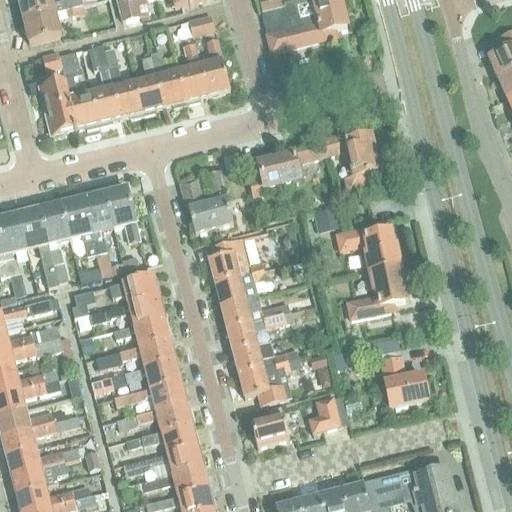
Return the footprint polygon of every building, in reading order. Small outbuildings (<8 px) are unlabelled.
[(39,0),(18,5),(24,27),(83,12),(81,3),(65,7),(64,6),(54,9),(51,0),(39,0)] [(207,5),(205,0),(127,0),(121,2),(116,3),(122,26),(150,19),(146,5),(164,0),(171,0),(175,13),(207,5)] [(339,0),(329,0),(314,4),(309,5),(262,17),(272,58),(337,42),(335,35),(347,32),(339,0)] [(83,12),(24,27),(29,49),(62,40),(58,26),(69,23),(85,19),(83,12)] [(189,27),(193,42),(215,37),(211,21),(189,27)] [(488,62),(498,83),(511,77),(511,36),(493,45),(499,57),(488,62)] [(201,71),(208,102),(230,96),(217,44),(207,47),(212,68),(201,71)] [(178,76),(185,108),(208,102),(201,71),(200,71),(195,49),(184,51),(189,73),(178,76)] [(91,99),(98,129),(120,124),(103,51),(89,55),(94,77),(99,76),(103,92),(108,91),(109,94),(91,99)] [(103,51),(120,124),(142,118),(134,87),(123,90),(114,54),(105,56),(104,51),(103,51)] [(151,62),(164,113),(185,108),(178,76),(166,79),(161,57),(151,60),(152,62),(151,62)] [(46,78),(62,74),(58,58),(42,62),(46,78)] [(66,87),(65,87),(77,134),(98,129),(91,99),(74,103),(73,99),(77,98),(74,83),(82,81),(76,58),(60,62),(59,58),(58,58),(62,74),(66,87)] [(134,87),(142,118),(164,113),(151,62),(142,65),(145,78),(151,77),(152,83),(134,87)] [(511,77),(498,83),(507,104),(511,101),(511,77)] [(77,134),(65,87),(40,93),(52,140),(77,134)] [(358,137),(322,145),(327,162),(346,157),(352,182),(344,184),(347,195),(370,189),(368,179),(380,176),(371,141),(359,144),(358,137)] [(327,162),(322,145),(285,155),(286,162),(259,169),(262,180),(249,184),(252,197),(300,185),(296,170),(327,162)] [(221,178),(206,182),(210,196),(224,192),(221,178)] [(189,216),(195,240),(233,230),(227,206),(205,212),(198,184),(179,188),(187,216),(189,216)] [(128,194),(105,200),(113,233),(125,230),(130,248),(140,246),(136,228),(128,194)] [(105,200),(83,205),(97,260),(100,272),(101,277),(102,283),(124,277),(122,269),(110,272),(102,236),(113,233),(105,200)] [(83,205),(62,210),(70,244),(82,241),(87,262),(97,260),(83,205)] [(62,210),(40,215),(58,291),(59,291),(58,288),(68,286),(61,255),(57,254),(55,248),(70,244),(62,210)] [(343,233),(339,213),(314,218),(318,238),(343,233)] [(40,215),(18,221),(26,255),(41,251),(43,257),(41,260),(49,293),(58,291),(40,215)] [(18,221),(0,225),(0,238),(10,281),(15,300),(16,303),(27,300),(21,279),(20,279),(17,266),(14,264),(12,258),(26,255),(18,221)] [(366,260),(370,276),(400,271),(397,254),(394,254),(390,237),(379,240),(377,233),(337,242),(341,258),(368,252),(369,260),(366,260)] [(0,238),(0,281),(1,284),(2,283),(10,281),(0,238)] [(216,263),(209,265),(215,289),(264,276),(262,268),(250,271),(246,256),(245,256),(242,244),(213,252),(216,263)] [(122,269),(124,277),(125,277),(125,276),(138,272),(136,262),(122,265),(123,269),(122,269)] [(400,271),(370,276),(374,297),(377,296),(378,303),(348,309),(351,326),(394,317),(393,309),(405,307),(405,305),(402,290),(404,289),(400,271)] [(100,272),(78,278),(81,288),(93,285),(102,283),(101,277),(100,272)] [(215,289),(221,312),(246,305),(258,302),(255,287),(267,284),(264,276),(215,289)] [(126,301),(128,310),(160,303),(154,280),(122,288),(123,289),(109,292),(113,304),(126,301)] [(129,315),(134,331),(165,324),(160,303),(128,310),(90,321),(87,311),(96,308),(93,297),(74,302),(77,312),(72,314),(75,324),(89,321),(92,331),(111,325),(111,324),(126,320),(125,316),(129,315)] [(15,300),(0,303),(0,306),(1,311),(17,307),(15,300)] [(0,317),(0,337),(6,336),(4,327),(27,321),(27,322),(52,315),(50,305),(0,317)] [(221,312),(227,335),(291,317),(289,309),(262,316),(261,313),(249,316),(246,305),(221,312)] [(227,335),(233,357),(258,351),(255,337),(294,327),(291,317),(227,335)] [(135,336),(139,353),(170,345),(165,324),(134,331),(114,337),(116,345),(132,341),(131,337),(135,336)] [(0,337),(0,358),(60,343),(57,332),(31,339),(32,341),(9,347),(6,336),(0,337)] [(0,358),(0,379),(16,375),(14,366),(37,360),(37,363),(63,356),(60,343),(0,358)] [(140,357),(145,374),(176,367),(170,345),(139,353),(96,364),(99,375),(123,369),(122,366),(138,362),(136,358),(140,357)] [(233,357),(239,380),(300,364),(298,356),(274,362),(270,348),(258,351),(233,357)] [(355,354),(335,359),(338,371),(358,367),(355,354)] [(333,389),(326,361),(310,365),(313,374),(317,373),(322,392),(333,389)] [(300,364),(239,380),(245,403),(258,400),(261,411),(285,406),(281,393),(278,379),(290,376),(302,373),(300,364)] [(382,368),(391,413),(428,405),(423,381),(406,385),(401,364),(382,368)] [(146,378),(150,395),(181,387),(176,367),(145,374),(125,379),(127,388),(143,384),(142,379),(146,378)] [(0,379),(0,399),(58,385),(56,376),(19,385),(16,375),(0,379)] [(91,388),(94,400),(114,395),(111,382),(91,388)] [(0,399),(0,420),(26,414),(24,405),(61,395),(58,385),(0,399)] [(151,399),(156,416),(187,408),(181,387),(150,395),(115,404),(117,413),(149,405),(147,400),(151,399)] [(309,424),(313,440),(341,432),(333,403),(316,408),(320,422),(309,424)] [(157,421),(161,438),(193,430),(187,408),(156,416),(117,426),(120,437),(139,432),(139,430),(154,426),(153,422),(157,421)] [(251,430),(258,454),(290,445),(284,421),(281,412),(267,416),(270,425),(251,430)] [(0,420),(0,434),(2,442),(78,423),(77,417),(65,420),(64,416),(29,424),(26,414),(0,420)] [(2,442),(7,461),(36,454),(34,444),(80,432),(78,423),(2,442)] [(162,442),(167,459),(198,451),(193,430),(161,438),(126,447),(129,455),(160,447),(158,443),(162,442)] [(168,463),(173,480),(204,473),(198,451),(167,459),(123,470),(127,483),(151,476),(150,472),(165,468),(164,464),(168,463)] [(7,461),(12,481),(64,467),(80,463),(78,453),(39,463),(36,454),(7,461)] [(97,458),(85,462),(89,477),(101,474),(97,458)] [(68,480),(64,467),(12,481),(17,500),(46,493),(46,492),(59,489),(57,483),(68,480)] [(174,485),(178,501),(209,494),(204,473),(173,480),(127,492),(129,501),(171,490),(170,486),(174,485)] [(416,476),(363,490),(368,511),(386,511),(415,504),(417,511),(418,511),(423,511),(450,511),(441,475),(417,481),(416,476)] [(350,493),(341,496),(345,511),(368,511),(363,490),(362,490),(361,489),(360,488),(360,487),(359,486),(357,486),(356,486),(355,486),(354,486),(353,486),(352,487),(351,487),(350,489),(350,490),(350,491),(350,492),(350,493)] [(17,500),(20,511),(50,511),(90,502),(88,492),(49,502),(46,493),(17,500)] [(321,501),(319,501),(322,511),(345,511),(341,496),(333,498),(333,497),(332,495),(331,494),(330,494),(329,493),(327,493),(325,493),(323,494),(322,495),(322,496),(321,498),(321,499),(321,500),(321,501)] [(179,506),(180,511),(213,511),(209,494),(178,501),(146,510),(146,511),(172,511),(176,511),(175,507),(179,506)] [(307,504),(298,507),(299,511),(322,511),(319,501),(318,501),(318,500),(317,499),(317,498),(315,497),(314,497),(313,497),(311,497),(310,497),(309,498),(308,499),(307,500),(307,501),(307,502),(307,503),(307,504)] [(50,511),(94,511),(97,511),(95,500),(90,502),(50,511)]
